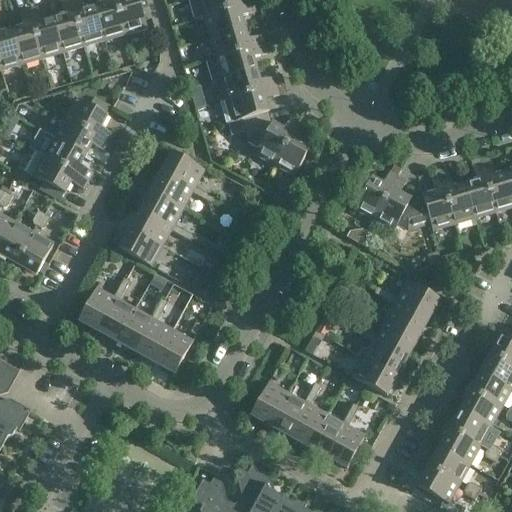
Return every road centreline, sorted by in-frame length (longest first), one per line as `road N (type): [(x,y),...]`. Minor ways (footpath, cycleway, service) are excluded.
road 1 (residential): [(45,346),(98,242),(98,204),(168,87),(171,55),(152,0)]
road 2 (residential): [(363,131),(315,226),(205,403)]
road 3 (residential): [(369,487),(398,434),(456,381),(511,269)]
road 4 (residential): [(369,487),(349,505),(235,441),(205,403)]
road 5 (residential): [(363,131),(307,77),(284,0)]
road 6 (residential): [(363,131),(432,144),(511,120)]
road 7 (residential): [(93,433),(18,394),(45,346)]
